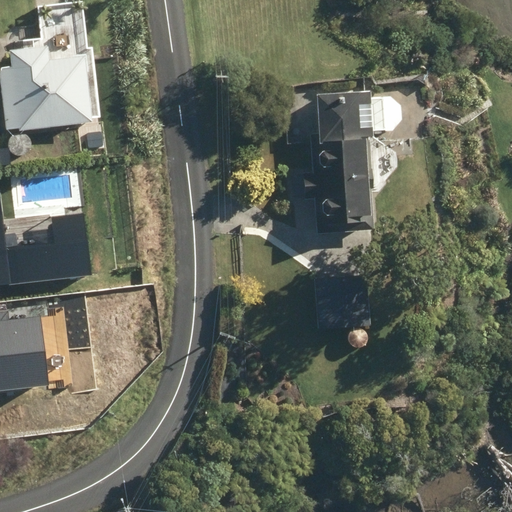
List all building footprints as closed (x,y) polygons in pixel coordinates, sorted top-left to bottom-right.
[(80,0),(36,5),(39,38),(13,41),(13,47),(7,48),(9,65),(0,66),(0,88),(4,129),(90,119),(90,115),(97,114),(90,44),(85,44),(80,0)] [(382,67),(376,75),(380,84),(390,86),(396,78),(392,68),(382,67)] [(368,87),(315,90),(317,131),(310,132),(313,172),(301,173),(302,198),(314,197),(316,231),(368,228),(363,133),(372,133),(371,130),(392,129),(400,119),(400,104),(389,94),(368,95),(368,87)] [(132,137),(132,134),(132,133),(132,130),(132,127),(130,124),(129,121),(126,119),(124,117),(121,115),(118,114),(114,114),(111,114),(108,115),(105,116),(102,118),(100,120),(98,122),(96,125),(95,128),(95,132),(95,135),(95,138),(97,141),(98,144),(101,147),(103,149),(106,150),(109,151),(112,152),(116,152),(119,151),(122,150),(125,148),(127,146),(129,143),(131,140),(132,137)] [(8,147),(0,148),(0,164),(10,163),(8,147)] [(0,284),(91,274),(84,213),(50,217),(53,242),(7,248),(1,190),(0,190),(0,284)] [(314,278),(316,326),(368,323),(365,275),(314,278)] [(0,390),(49,385),(41,316),(9,320),(8,312),(0,312),(0,390)]
